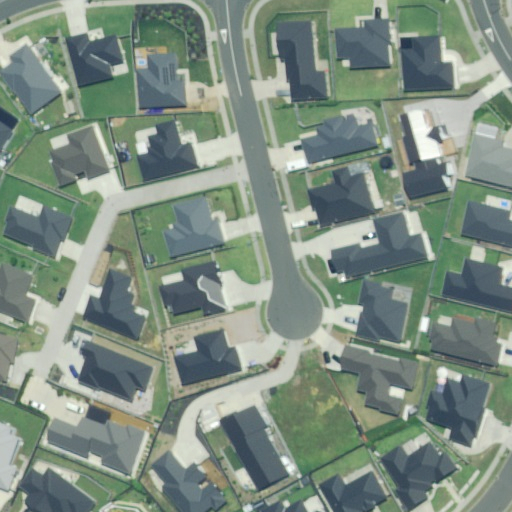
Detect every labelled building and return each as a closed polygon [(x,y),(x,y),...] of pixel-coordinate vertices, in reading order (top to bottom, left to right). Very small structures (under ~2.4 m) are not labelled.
[(390,42),(389,19),(366,21),(367,30),(336,32),(337,57),(350,57),(351,68),(387,65),(386,42),(390,42)] [(315,71),(311,23),(277,25),(280,61),(286,60),(288,81),(291,80),(293,100),(326,98),(324,71),(315,71)] [(86,35),(68,40),(78,86),(113,78),(110,66),(122,63),(115,36),(88,43),(86,35)] [(439,36),(402,39),(405,92),(453,89),(451,63),(441,64),(439,36)] [(61,92),(28,47),(11,59),(14,63),(1,72),(30,114),(61,92)] [(138,71),(140,107),(186,105),(185,79),(177,79),(176,55),(148,56),(149,70),(138,71)] [(429,106),(397,114),(409,166),(442,158),(438,143),(445,142),(441,126),(435,128),(429,106)] [(303,140),(309,163),(377,147),(371,125),(357,128),(354,115),(325,121),(326,126),(318,128),(320,136),(303,140)] [(0,152),(15,131),(0,120),(0,152)] [(139,156),(145,179),(198,167),(192,143),(179,146),(173,121),(158,125),(160,134),(149,136),(153,152),(139,156)] [(49,153),(61,186),(77,180),(75,173),(86,169),(89,177),(109,169),(93,126),(68,135),(72,145),(49,153)] [(476,134),(466,176),(511,187),(511,151),(501,148),(503,141),(476,134)] [(441,165),(404,173),(410,198),(447,189),(441,165)] [(338,185),(309,192),(313,208),(315,207),(319,226),(375,213),(365,173),(350,177),(347,168),(334,171),(338,185)] [(223,243),(218,221),(210,222),(205,199),(174,206),(179,227),(166,230),(172,255),(223,243)] [(510,213),(469,203),(461,233),(511,246),(511,222),(508,221),(510,213)] [(41,220),(11,207),(6,219),(11,221),(5,236),(34,247),(33,250),(55,259),(71,219),(45,208),(41,220)] [(346,271),(348,278),(426,258),(420,235),(409,238),(403,214),(376,220),(382,243),(360,249),(359,245),(332,252),(337,273),(346,271)] [(503,270),(465,261),(462,274),(450,271),(444,295),(511,310),(511,292),(499,289),(503,270)] [(226,309),(215,262),(182,270),(185,282),(160,288),(164,304),(175,302),(177,312),(205,306),(206,314),(226,309)] [(31,277),(4,266),(0,274),(0,311),(26,322),(35,301),(23,296),(31,277)] [(132,279),(111,270),(100,299),(93,296),(84,318),(138,339),(147,318),(129,311),(135,296),(126,292),(132,279)] [(393,285),(365,279),(359,301),(366,303),(358,336),(380,342),(381,336),(400,340),(408,305),(389,300),(393,285)] [(434,338),(431,349),(497,364),(502,343),(491,340),(495,324),(478,320),(477,324),(453,319),(451,327),(433,323),(430,337),(434,338)] [(178,357),(185,384),(241,370),(236,348),(226,350),(221,331),(194,338),(198,352),(178,357)] [(0,379),(4,380),(8,361),(12,362),(17,339),(0,334),(0,379)] [(154,367),(87,340),(81,353),(88,356),(78,381),(99,390),(100,387),(130,399),(135,386),(144,390),(154,367)] [(398,362),(344,349),(339,369),(362,374),(358,390),(369,393),(366,406),(400,414),(403,400),(387,396),(390,384),(411,389),(417,362),(399,358),(398,362)] [(474,442),(488,383),(462,376),(460,383),(447,380),(444,394),(433,392),(427,418),(455,425),(452,436),(474,442)] [(252,403),(220,420),(258,491),(287,476),(263,430),(266,429),(252,403)] [(49,443),(131,474),(146,433),(129,427),(129,430),(111,423),(108,429),(81,419),(77,429),(57,422),(49,443)] [(0,485),(8,489),(16,468),(9,465),(18,440),(10,437),(13,427),(0,422),(0,485)] [(401,447),(382,459),(413,507),(427,498),(421,489),(454,468),(445,453),(437,458),(428,445),(408,458),(401,447)] [(168,452),(153,466),(169,484),(163,489),(184,511),(204,511),(211,506),(215,511),(225,501),(194,466),(187,473),(168,452)] [(89,511),(95,503),(48,469),(42,478),(32,471),(20,487),(30,494),(25,501),(40,511),(89,511)] [(345,487),(338,474),(321,483),(336,511),(364,511),(365,511),(386,500),(371,473),(345,487)] [(281,501),(261,511),(260,511),(306,511),(301,502),(286,510),(281,501)]
